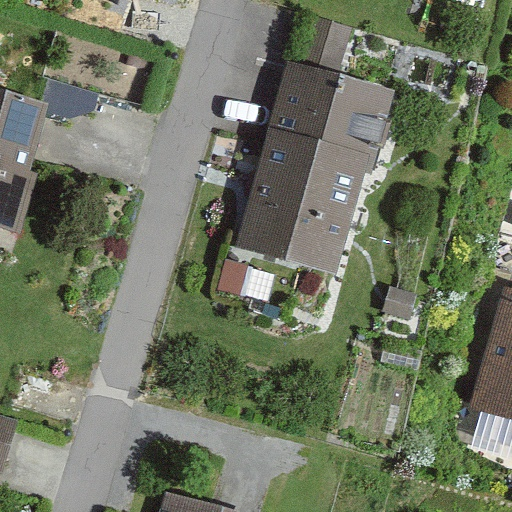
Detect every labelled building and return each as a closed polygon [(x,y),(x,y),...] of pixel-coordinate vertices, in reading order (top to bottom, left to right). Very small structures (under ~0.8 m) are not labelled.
[(303,24),(291,72),(340,83),(352,35),(303,24)] [(291,72),(280,69),(232,254),(327,278),(357,162),(372,165),(390,97),(340,83),(291,72)] [(43,115),(0,102),(0,230),(18,236),(33,183),(24,181),(43,115)] [(511,299),(501,297),(467,412),(511,425),(511,299)] [(0,466),(10,432),(0,429),(0,466)] [(208,511),(162,499),(158,511),(208,511)]
